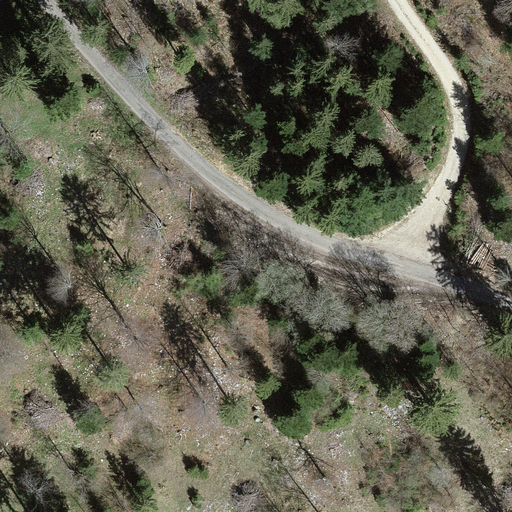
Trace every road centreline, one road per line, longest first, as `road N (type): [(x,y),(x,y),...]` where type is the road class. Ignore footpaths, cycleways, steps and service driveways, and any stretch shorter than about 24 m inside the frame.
road 1 (unclassified): [(43,0),(154,122),(267,215),(309,238),(511,303)]
road 2 (track): [(398,0),(450,81),(460,117),(450,175),(421,228),(388,264)]
